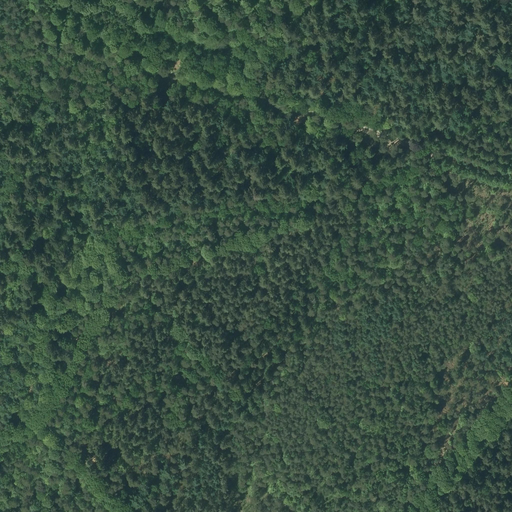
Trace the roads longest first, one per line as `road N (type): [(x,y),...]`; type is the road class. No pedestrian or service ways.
road 1 (track): [(431,152),(0,32)]
road 2 (track): [(35,289),(124,220),(352,183),(431,152)]
road 3 (track): [(511,376),(400,511)]
road 4 (track): [(0,150),(20,194),(35,289)]
